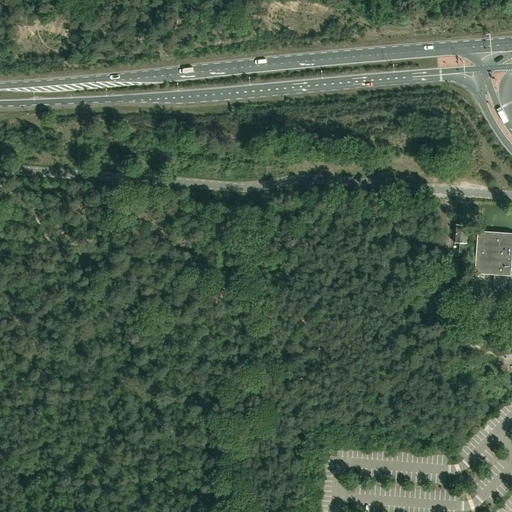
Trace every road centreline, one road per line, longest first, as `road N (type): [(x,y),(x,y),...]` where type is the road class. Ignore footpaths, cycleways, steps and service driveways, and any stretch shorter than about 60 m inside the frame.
road 1 (primary): [(482,47),(0,86)]
road 2 (primary): [(0,103),(477,69)]
road 3 (unclassified): [(0,168),(233,187),(312,178),(445,189)]
